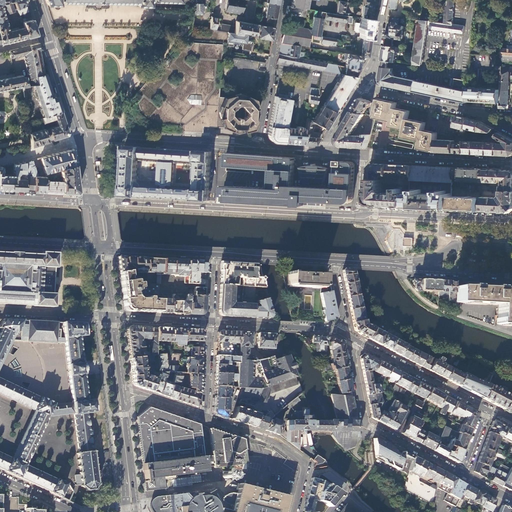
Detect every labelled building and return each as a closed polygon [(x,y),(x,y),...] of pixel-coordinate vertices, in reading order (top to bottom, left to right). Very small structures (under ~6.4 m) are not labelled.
[(0,0),(0,3),(13,0),(15,2),(17,9),(27,5),(25,0),(0,0)] [(191,0),(193,14),(202,13),(201,2),(199,2),(198,0),(191,0)] [(242,0),(225,0),(224,10),(240,13),(242,0)] [(291,0),(290,6),(305,9),(306,0),(291,0)] [(376,0),(362,0),(362,4),(361,10),(368,11),(368,14),(374,15),(376,0)] [(391,0),(391,8),(397,9),(398,0),(400,0),(401,1),(405,2),(406,0),(391,0)] [(446,0),(445,23),(421,20),(414,65),(418,65),(418,64),(422,65),(428,24),(431,25),(431,27),(433,29),(464,34),(465,26),(453,24),(455,0),(446,0)] [(5,5),(7,12),(7,14),(14,12),(14,10),(12,3),(5,5)] [(261,21),(270,23),(271,18),(276,19),(278,5),(267,3),(265,17),(262,17),(261,21)] [(27,5),(17,9),(19,14),(21,19),(22,19),(30,16),(27,5)] [(0,38),(1,43),(15,40),(27,37),(24,28),(8,31),(6,22),(5,22),(3,13),(2,6),(0,6),(0,38)] [(287,6),(286,13),(300,15),(305,16),(306,9),(305,9),(290,6),(287,6)] [(343,15),(336,14),(322,12),(321,16),(322,16),(322,18),(323,18),(323,19),(348,23),(349,16),(343,15)] [(30,16),(22,19),(24,28),(27,37),(36,35),(33,23),(30,16)] [(402,17),(395,16),(394,25),(391,24),(390,31),(388,30),(386,45),(394,47),(395,38),(403,39),(404,26),(399,25),(399,23),(404,24),(405,18),(402,17)] [(317,18),(313,17),(311,29),(321,31),(323,19),(317,18)] [(371,36),(374,20),(361,18),(360,24),(355,23),(354,30),(355,32),(359,33),(359,35),(358,37),(371,39),(371,36)] [(255,28),(256,24),(236,21),(235,26),(234,33),(241,34),(241,32),(252,34),(252,36),(254,37),(255,28)] [(234,33),(235,26),(221,24),(220,31),(228,33),(234,33)] [(273,35),(274,28),(256,24),(255,28),(258,29),(257,38),(272,41),(273,35)] [(310,35),(311,30),(303,29),(297,28),(287,26),(286,36),(284,43),(299,46),(308,47),(310,36),(310,35)] [(511,29),(511,30),(511,33),(511,35),(511,36),(511,40),(511,45),(508,45),(507,49),(503,48),(503,55),(511,55),(511,29)] [(241,34),(234,33),(228,33),(227,40),(246,43),(247,35),(241,34)] [(336,39),(320,36),(310,35),(310,36),(320,38),(320,39),(322,39),(321,43),(322,44),(330,45),(335,46),(336,39)] [(369,53),(371,39),(358,37),(357,37),(356,42),(355,51),(361,52),(360,56),(368,57),(369,53)] [(221,44),(180,42),(174,49),(169,55),(160,65),(147,79),(141,86),(132,98),(128,106),(131,112),(127,113),(127,118),(126,118),(125,132),(132,132),(132,130),(136,132),(137,130),(141,131),(142,129),(145,130),(146,130),(144,129),(145,128),(153,131),(154,130),(153,130),(153,129),(162,131),(161,131),(162,130),(171,132),(170,131),(170,130),(179,133),(179,132),(178,132),(179,131),(182,131),(190,131),(202,132),(202,126),(207,126),(216,127),(218,96),(218,89),(213,87),(214,60),(221,55),(221,44)] [(39,43),(29,45),(33,68),(42,66),(39,50),(41,49),(39,43)] [(298,51),(299,46),(284,43),(280,43),(279,49),(278,54),(297,58),(298,51)] [(0,90),(1,91),(4,90),(9,89),(22,87),(24,87),(25,87),(26,87),(27,86),(28,86),(29,86),(31,85),(32,84),(36,83),(35,78),(35,75),(35,74),(33,68),(29,45),(13,50),(9,51),(11,59),(23,56),(28,78),(29,83),(28,83),(26,76),(23,77),(22,74),(6,78),(5,77),(0,78),(0,90)] [(384,60),(385,60),(390,61),(396,62),(398,52),(399,52),(400,47),(394,47),(386,45),(384,60)] [(360,56),(344,53),(343,59),(344,60),(345,60),(344,67),(346,67),(358,69),(360,56)] [(303,59),(297,58),(278,54),(277,64),(295,67),(295,65),(322,70),(323,63),(306,59),(303,59)] [(495,77),(496,55),(477,54),(474,54),(472,76),(479,76),(480,70),(482,70),(482,76),(495,77)] [(264,69),(265,62),(234,57),(233,66),(258,70),(258,68),(264,69)] [(337,69),(336,65),(323,63),(322,70),(338,73),(337,69)] [(356,77),(360,70),(358,69),(346,67),(344,74),(356,77)] [(468,103),(468,102),(469,88),(470,81),(456,79),(455,88),(422,81),(395,76),(393,73),(394,68),(389,68),(388,68),(384,67),(383,67),(381,80),(383,80),(383,81),(383,82),(384,83),(385,83),(385,84),(386,84),(386,85),(419,92),(423,93),(451,99),(468,103)] [(510,71),(502,71),(501,90),(501,104),(501,108),(509,109),(509,105),(507,105),(508,98),(509,98),(509,95),(508,95),(508,89),(510,89),(510,86),(508,85),(508,74),(510,74),(510,71)] [(43,72),(35,74),(35,75),(35,78),(36,83),(32,84),(43,116),(61,111),(56,97),(54,97),(52,93),(51,94),(49,89),(43,72)] [(356,77),(344,74),(342,74),(323,106),(335,113),(343,99),(353,82),(356,77)] [(320,87),(311,86),(310,93),(318,94),(320,87)] [(469,88),(468,102),(501,104),(501,90),(469,88)] [(224,97),(218,96),(216,127),(222,127),(237,133),(252,130),(258,114),(254,99),(239,93),(224,97)] [(319,94),(318,94),(310,93),(308,102),(317,103),(319,94)] [(290,99),(274,96),(272,108),(271,116),(267,135),(267,137),(268,137),(268,138),(268,139),(269,139),(269,140),(270,140),(271,141),(272,141),(273,142),(274,142),(294,144),(303,144),(305,129),(301,129),(302,127),(297,126),(297,127),(296,127),(296,128),(284,127),(290,99)] [(371,100),(361,98),(359,101),(353,111),(365,114),(369,107),(370,108),(370,107),(373,102),(371,100)] [(379,99),(378,104),(375,116),(376,116),(376,118),(387,120),(393,121),(392,127),(406,129),(404,137),(420,141),(422,141),(420,148),(435,151),(435,150),(437,150),(437,140),(437,133),(425,130),(426,122),(408,119),(410,111),(396,108),(397,103),(379,99)] [(375,116),(378,104),(376,103),(373,102),(370,107),(369,114),(370,115),(375,116)] [(330,120),(335,113),(323,106),(322,106),(320,110),(319,112),(318,112),(313,121),(315,123),(325,129),(330,120)] [(61,111),(43,116),(41,117),(42,123),(56,119),(58,125),(49,128),(52,139),(55,138),(67,135),(68,133),(65,123),(61,111)] [(353,147),(367,148),(374,126),(375,118),(376,118),(376,116),(375,116),(370,115),(366,127),(364,135),(356,136),(352,137),(350,135),(353,134),(365,114),(353,111),(348,120),(341,130),(337,138),(337,141),(339,145),(342,146),(353,147)] [(469,118),(458,115),(455,126),(462,128),(461,132),(466,133),(467,128),(469,118)] [(313,121),(306,118),(305,129),(303,144),(312,145),(315,145),(322,134),(320,133),(313,132),(313,131),(311,131),(312,123),(314,125),(315,123),(313,121)] [(481,122),(469,118),(467,128),(478,131),(481,122)] [(494,128),(481,122),(478,131),(487,132),(485,136),(490,137),(494,128)] [(41,125),(42,129),(29,132),(30,146),(42,142),(48,141),(43,124),(41,125)] [(511,138),(496,130),(495,133),(499,135),(498,137),(500,138),(502,139),(502,140),(505,141),(507,142),(507,144),(500,143),(499,155),(506,155),(511,155),(511,138)] [(455,141),(437,140),(437,150),(437,151),(447,152),(455,152),(455,143),(455,141)] [(499,155),(500,143),(467,141),(467,143),(466,153),(468,153),(482,154),(490,154),(499,155)] [(461,153),(466,153),(467,143),(455,143),(455,152),(461,153)] [(194,199),(194,200),(209,200),(210,190),(209,190),(211,162),(212,152),(211,152),(197,151),(140,147),(124,145),(124,156),(125,156),(124,167),(123,185),(122,185),(122,196),(137,197),(137,196),(194,199)] [(63,167),(75,164),(73,149),(42,157),(41,157),(44,173),(49,171),(60,168),(61,168),(63,167)] [(352,162),(337,161),(336,188),(323,187),(330,169),(328,169),(325,168),(322,167),(321,166),(319,166),(316,166),(315,166),(312,166),(311,166),(308,166),(307,166),(304,167),(302,168),(305,187),(293,186),(295,158),(227,153),(226,166),(226,167),(269,170),(267,188),(225,186),(225,191),(225,195),(224,201),(299,205),(322,206),(323,202),(349,203),(350,203),(351,202),(352,202),(352,201),(353,200),(353,199),(353,198),(353,197),(355,166),(355,164),(354,163),(353,163),(353,162),(352,162)] [(32,159),(24,161),(26,174),(25,190),(30,190),(33,191),(34,176),(36,176),(32,159)] [(14,163),(13,174),(13,181),(10,181),(9,189),(18,190),(25,190),(26,174),(24,161),(14,163)] [(62,181),(62,192),(66,192),(74,193),(76,193),(78,190),(76,170),(75,164),(63,167),(63,170),(60,171),(61,176),(62,176),(62,179),(62,181)] [(410,206),(411,186),(404,185),(404,187),(403,187),(403,188),(401,188),(402,185),(385,184),(384,192),(380,192),(380,188),(382,188),(382,185),(383,185),(383,183),(382,183),(382,179),(380,179),(380,175),(412,177),(413,165),(409,165),(395,165),(379,164),(375,164),(370,168),(370,169),(369,180),(369,198),(369,199),(369,200),(370,201),(371,202),(371,203),(372,203),(373,204),(374,204),(375,204),(402,206),(410,206)] [(1,166),(0,165),(0,188),(9,189),(10,181),(13,181),(13,174),(0,174),(1,166)] [(412,177),(411,186),(410,206),(417,207),(421,207),(448,208),(452,208),(453,196),(454,178),(454,167),(446,167),(437,167),(428,166),(417,166),(413,165),(412,177)] [(458,168),(454,167),(454,178),(459,179),(459,180),(461,180),(462,168),(458,168)] [(474,168),(462,168),(461,180),(483,181),(484,169),(474,168)] [(499,170),(484,169),(483,181),(501,182),(502,178),(504,178),(504,186),(503,185),(502,190),(511,190),(511,170),(510,170),(499,170)] [(45,177),(36,176),(34,176),(33,191),(39,191),(44,191),(45,180),(45,177)] [(62,181),(45,180),(44,191),(54,192),(62,192),(62,181)] [(495,211),(510,211),(511,209),(511,190),(502,190),(502,195),(500,198),(482,197),(482,198),(482,210),(495,211)] [(466,209),(482,210),(482,198),(472,197),(472,196),(468,196),(468,197),(453,196),(452,208),(466,209)] [(413,237),(404,237),(404,246),(413,246),(413,237)] [(0,303),(33,306),(53,307),(54,284),(55,277),(56,254),(41,253),(41,256),(20,254),(15,254),(14,254),(9,253),(9,254),(0,253),(0,303)] [(146,273),(144,258),(117,257),(119,273),(128,272),(131,272),(135,273),(136,273),(146,273)] [(161,259),(144,258),(146,273),(151,274),(151,273),(160,273),(161,259)] [(186,261),(161,259),(160,273),(160,275),(161,275),(174,276),(185,277),(185,273),(186,261)] [(206,262),(186,261),(185,273),(188,273),(188,284),(205,285),(205,280),(198,279),(198,272),(206,273),(206,270),(206,264),(206,262)] [(221,279),(221,285),(233,286),(236,286),(236,278),(237,276),(239,276),(239,278),(243,278),(242,286),(243,286),(253,287),(264,288),(263,278),(257,277),(258,270),(255,270),(255,264),(221,262),(221,271),(221,279)] [(345,283),(355,281),(353,269),(343,268),(342,270),(345,283)] [(159,301),(151,300),(151,298),(147,298),(147,300),(138,300),(136,297),(135,297),(134,290),(139,289),(139,284),(135,284),(135,281),(128,282),(127,278),(129,278),(128,277),(128,272),(119,273),(123,307),(123,308),(123,309),(124,309),(124,310),(125,311),(126,311),(127,311),(128,312),(145,312),(158,313),(159,301)] [(296,285),(320,286),(321,279),(321,273),(287,272),(287,284),(296,285)] [(420,290),(421,279),(415,279),(413,279),(413,284),(415,284),(415,288),(417,291),(420,291),(420,290)] [(424,279),(421,279),(420,290),(429,291),(430,280),(424,279)] [(434,280),(430,280),(429,291),(438,291),(439,280),(434,280)] [(443,280),(439,280),(438,291),(438,296),(443,296),(443,294),(448,295),(448,292),(449,281),(443,280)] [(358,295),(355,281),(345,283),(347,297),(358,295)] [(454,300),(454,302),(461,303),(496,304),(495,324),(511,325),(511,308),(506,308),(506,289),(497,288),(498,283),(484,283),(467,282),(467,287),(461,286),(455,286),(455,292),(454,300)] [(244,317),(252,318),(253,307),(254,290),(253,290),(253,287),(243,286),(243,290),(240,290),(238,291),(237,294),(236,296),(236,299),(242,299),(242,303),(239,303),(239,304),(232,303),(233,286),(221,285),(220,285),(219,301),(218,312),(219,313),(221,315),(222,316),(244,317)] [(320,290),(320,286),(296,285),(294,319),(324,321),(322,310),(323,310),(320,293),(320,290)] [(187,295),(187,288),(167,286),(167,288),(160,287),(160,294),(172,295),(177,295),(185,296),(186,295),(187,295)] [(205,292),(205,288),(194,287),(194,296),(204,296),(205,292)] [(322,310),(324,321),(333,319),(332,317),(336,317),(332,295),(331,291),(327,292),(327,290),(320,290),(320,293),(323,310),(322,310)] [(177,301),(177,295),(172,295),(172,300),(171,314),(176,314),(180,314),(181,302),(177,301)] [(189,295),(187,295),(186,295),(185,296),(185,302),(182,302),(182,300),(181,300),(181,302),(180,314),(184,314),(189,314),(189,295)] [(204,307),(204,296),(194,296),(189,295),(189,314),(196,315),(201,315),(202,315),(203,314),(203,313),(204,312),(204,307)] [(360,307),(358,295),(347,297),(350,309),(360,307)] [(159,301),(158,313),(165,313),(171,314),(172,300),(166,299),(166,298),(165,298),(165,299),(159,299),(159,301)] [(257,307),(253,307),(252,318),(262,318),(270,319),(272,316),(267,298),(256,302),(257,306),(257,307)] [(363,320),(360,307),(350,309),(353,322),(363,320)] [(78,466),(78,468),(79,468),(79,472),(78,473),(79,474),(79,475),(72,475),(73,483),(75,486),(81,485),(80,486),(81,487),(82,487),(85,490),(86,491),(87,490),(92,490),(93,490),(94,489),(93,489),(97,485),(98,484),(97,483),(96,478),(97,478),(97,477),(96,477),(96,472),(96,470),(95,465),(96,465),(95,464),(94,459),(95,459),(94,458),(93,452),(94,452),(94,451),(93,451),(93,450),(91,450),(90,443),(91,443),(90,438),(89,438),(88,426),(89,426),(88,421),(87,421),(86,413),(94,413),(93,412),(94,411),(92,400),(85,401),(82,374),(83,374),(83,371),(83,369),(83,367),(81,363),(80,354),(78,337),(84,336),(84,335),(83,324),(62,323),(63,338),(58,338),(58,330),(55,330),(56,323),(2,320),(0,324),(0,329),(1,330),(0,332),(0,468),(5,471),(18,478),(19,477),(50,492),(50,493),(59,497),(66,484),(56,480),(24,465),(25,465),(24,464),(46,418),(73,414),(73,415),(78,452),(77,452),(77,453),(76,453),(76,455),(77,454),(78,459),(77,459),(77,461),(78,461),(78,466)] [(364,323),(363,320),(353,322),(354,330),(360,334),(362,335),(367,338),(373,328),(377,322),(375,320),(371,325),(371,327),(364,323)] [(148,340),(149,327),(130,326),(129,326),(128,327),(127,327),(127,328),(126,328),(126,329),(126,330),(128,346),(129,359),(144,357),(143,351),(141,342),(140,342),(140,339),(148,340)] [(157,328),(153,328),(153,341),(151,342),(151,350),(143,351),(144,357),(154,356),(157,355),(157,341),(157,328)] [(165,328),(157,328),(157,341),(171,342),(172,328),(165,328)] [(179,329),(172,328),(171,342),(171,343),(185,343),(185,341),(185,329),(179,329)] [(384,334),(373,328),(367,338),(372,341),(379,344),(384,334)] [(194,330),(185,329),(185,341),(197,341),(197,345),(197,348),(202,348),(203,332),(202,331),(201,330),(194,330)] [(217,338),(217,344),(230,344),(231,344),(231,331),(225,331),(220,331),(217,333),(217,338)] [(231,344),(230,344),(230,347),(232,347),(232,344),(233,344),(233,343),(239,344),(240,344),(240,332),(236,332),(231,331),(231,344)] [(245,332),(240,332),(240,344),(239,344),(238,348),(238,357),(238,366),(237,374),(237,382),(237,388),(241,388),(261,389),(268,386),(295,377),(295,375),(293,369),(294,368),(294,365),(293,363),(291,362),(288,355),(273,360),(272,356),(253,361),(247,361),(248,348),(251,348),(252,333),(245,332)] [(389,336),(384,334),(379,344),(384,347),(389,350),(397,334),(394,332),(392,336),(391,338),(389,336)] [(273,349),(274,334),(271,334),(258,333),(257,348),(273,349)] [(401,336),(397,334),(389,350),(393,352),(400,355),(406,345),(398,341),(401,336)] [(319,338),(319,336),(315,336),(312,336),(312,343),(318,343),(318,344),(316,344),(316,352),(325,352),(325,340),(326,340),(327,339),(327,338),(327,337),(326,337),(326,336),(325,336),(325,337),(324,337),(324,338),(319,338)] [(330,364),(331,369),(334,369),(346,367),(342,342),(332,337),(330,342),(329,346),(329,348),(332,363),(330,364)] [(230,344),(217,344),(216,349),(216,355),(238,357),(238,348),(232,347),(230,347),(230,344)] [(407,346),(406,345),(400,355),(403,357),(408,359),(413,349),(408,346),(407,346)] [(202,352),(202,348),(197,348),(185,347),(185,351),(191,352),(191,355),(202,356),(202,352)] [(417,364),(421,367),(427,356),(413,349),(408,359),(411,361),(417,364)] [(373,370),(378,361),(373,358),(366,354),(360,359),(361,366),(363,372),(369,371),(373,370)] [(155,373),(148,391),(154,393),(159,394),(164,381),(167,373),(166,363),(165,355),(158,355),(160,374),(155,373)] [(238,357),(216,355),(216,361),(216,365),(228,365),(229,362),(236,363),(236,366),(238,366),(238,357)] [(427,355),(427,356),(421,367),(424,368),(428,370),(433,359),(428,357),(429,356),(427,355)] [(148,391),(155,373),(156,371),(154,356),(144,357),(129,359),(131,372),(132,384),(134,386),(142,389),(148,391)] [(448,356),(444,365),(438,375),(441,377),(445,379),(450,368),(448,367),(447,366),(446,366),(447,364),(449,363),(452,358),(448,356)] [(437,361),(433,359),(428,370),(431,372),(438,375),(444,365),(441,363),(442,359),(438,357),(437,361)] [(386,365),(378,361),(373,370),(373,371),(381,375),(383,376),(385,377),(385,376),(390,367),(386,365)] [(169,363),(166,363),(167,373),(174,373),(175,373),(175,366),(169,366),(169,363)] [(201,370),(201,366),(185,365),(185,367),(186,369),(186,374),(189,374),(201,374),(201,370)] [(228,365),(216,365),(215,369),(215,374),(228,374),(228,372),(231,372),(231,365),(228,365)] [(349,379),(346,367),(334,369),(337,381),(349,379)] [(395,369),(390,367),(385,376),(388,377),(387,380),(391,382),(393,380),(396,381),(400,372),(395,369)] [(462,374),(450,368),(445,379),(451,382),(457,385),(463,375),(462,374)] [(371,382),(369,371),(363,372),(365,386),(372,385),(371,384),(372,384),(372,381),(371,382)] [(493,371),(491,375),(488,385),(483,398),(486,400),(498,407),(503,409),(505,404),(509,395),(505,393),(507,390),(507,388),(503,386),(501,391),(491,386),(493,382),(496,383),(500,373),(493,371)] [(394,383),(391,389),(403,395),(403,394),(406,389),(411,378),(404,374),(400,372),(396,381),(394,383)] [(181,373),(178,373),(175,373),(174,373),(171,383),(172,384),(175,384),(178,385),(179,385),(180,385),(181,381),(181,373)] [(463,375),(457,385),(466,390),(483,398),(488,385),(484,384),(474,380),(474,379),(463,373),(462,374),(463,375)] [(200,381),(201,374),(189,374),(189,388),(193,388),(200,388),(200,381)] [(228,374),(215,374),(215,381),(215,386),(229,387),(229,374),(228,374)] [(298,384),(295,377),(268,386),(269,390),(271,393),(298,384)] [(414,379),(411,378),(406,389),(413,393),(419,382),(414,379)] [(351,391),(349,379),(337,381),(339,393),(351,391)] [(172,384),(171,383),(164,381),(159,394),(162,396),(168,397),(172,384)] [(424,385),(419,382),(413,393),(424,399),(430,388),(424,385)] [(172,384),(168,397),(171,399),(174,400),(179,387),(179,385),(178,385),(177,387),(173,386),(174,385),(175,384),(172,384)] [(379,392),(384,391),(384,389),(378,390),(377,384),(372,385),(365,386),(367,395),(379,392)] [(229,387),(215,386),(214,398),(214,408),(213,411),(215,413),(220,415),(226,417),(227,410),(229,387)] [(269,390),(268,386),(261,389),(241,388),(238,396),(251,398),(250,402),(252,402),(252,401),(256,401),(256,402),(265,403),(269,390)] [(199,399),(200,388),(193,388),(193,392),(179,387),(174,400),(184,403),(197,407),(199,406),(199,399)] [(435,390),(430,388),(424,399),(437,406),(443,395),(435,390)] [(511,390),(509,396),(511,397),(508,405),(505,404),(503,409),(511,413),(511,390)] [(381,400),(379,392),(367,395),(369,405),(383,402),(383,400),(381,400)] [(342,449),(344,450),(355,447),(360,437),(359,432),(357,420),(353,397),(339,395),(330,394),(336,419),(333,419),(330,419),(330,420),(322,420),(314,420),(313,414),(309,414),(309,412),(308,411),(308,410),(309,409),(309,408),(308,408),(307,407),(302,407),(302,409),(301,411),(293,410),(293,413),(291,413),(291,419),(286,419),(286,430),(286,432),(286,440),(300,450),(300,430),(310,430),(314,430),(331,431),(331,434),(338,443),(342,449)] [(439,413),(443,415),(445,410),(450,413),(456,402),(448,397),(443,395),(437,406),(442,408),(439,413)] [(300,400),(297,396),(282,408),(285,412),(300,400)] [(398,404),(398,403),(393,400),(387,411),(389,412),(388,413),(387,412),(386,414),(381,411),(379,416),(377,420),(381,422),(386,425),(398,404)] [(417,413),(422,403),(415,400),(410,409),(412,410),(417,413)] [(383,407),(385,402),(383,402),(369,405),(371,417),(377,420),(379,416),(377,415),(377,411),(379,411),(378,408),(383,407)] [(459,403),(456,402),(450,413),(458,417),(459,416),(464,406),(459,403)] [(404,409),(405,407),(398,404),(386,425),(389,427),(394,429),(404,409)] [(466,407),(464,406),(459,416),(461,417),(462,416),(465,418),(470,409),(466,407)] [(200,424),(149,407),(136,417),(141,453),(146,491),(165,489),(164,479),(175,478),(175,475),(206,472),(205,464),(213,464),(214,469),(239,466),(248,464),(244,439),(233,435),(230,436),(230,434),(228,435),(227,434),(225,434),(225,433),(222,433),(222,432),(220,432),(219,431),(217,431),(217,430),(214,431),(214,429),(212,430),(211,428),(209,429),(212,455),(208,455),(204,456),(200,424)] [(235,420),(253,426),(257,414),(235,407),(231,419),(235,420)] [(408,412),(404,409),(394,429),(396,430),(401,433),(411,413),(408,412)] [(474,411),(470,409),(465,418),(461,425),(471,429),(474,420),(477,413),(474,411)] [(419,414),(417,413),(412,410),(411,413),(401,433),(405,435),(410,438),(416,427),(422,415),(419,414)] [(269,419),(273,416),(269,411),(267,412),(266,412),(263,411),(262,411),(258,414),(257,414),(253,426),(260,428),(265,430),(269,419)] [(273,433),(278,434),(281,427),(283,422),(277,420),(277,419),(274,418),(273,418),(272,420),(269,419),(265,430),(273,433)] [(491,426),(490,428),(494,430),(494,431),(493,431),(496,433),(495,435),(499,437),(500,438),(506,427),(493,421),(491,426)] [(471,429),(461,425),(460,425),(457,432),(460,433),(468,436),(470,432),(471,429)] [(444,443),(449,429),(443,426),(441,433),(438,439),(438,440),(444,443)] [(426,432),(416,427),(410,438),(414,440),(420,443),(426,432)] [(511,430),(506,427),(500,438),(501,438),(510,443),(511,444),(511,443),(511,430)] [(438,439),(426,432),(420,443),(425,446),(433,450),(438,440),(438,439)] [(495,435),(489,432),(486,440),(482,448),(497,454),(500,455),(502,451),(498,450),(495,450),(497,444),(495,443),(496,441),(498,442),(499,437),(495,435)] [(465,444),(468,436),(460,433),(459,435),(457,442),(451,439),(449,445),(450,445),(463,450),(465,444)] [(377,438),(373,438),(374,458),(398,470),(402,457),(398,455),(399,453),(399,452),(398,450),(395,449),(396,448),(389,444),(387,445),(384,443),(383,441),(380,439),(377,438)] [(510,443),(501,438),(501,439),(502,440),(501,443),(499,442),(498,443),(503,445),(502,447),(503,447),(505,448),(507,449),(510,443)] [(444,443),(438,440),(433,450),(438,452),(445,456),(450,445),(449,445),(447,444),(445,447),(442,445),(444,443)] [(461,456),(463,450),(450,445),(445,456),(458,463),(461,456)] [(496,456),(497,454),(482,448),(480,454),(477,462),(492,468),(493,465),(489,464),(491,460),(492,461),(493,459),(491,459),(493,455),(496,456)] [(409,454),(404,451),(402,457),(398,470),(407,475),(413,456),(409,454)] [(315,462),(315,465),(322,463),(324,460),(319,456),(319,457),(317,455),(313,460),(315,462)] [(413,456),(407,475),(403,489),(432,504),(435,489),(429,486),(418,480),(421,474),(426,463),(420,460),(413,456)] [(479,474),(480,471),(485,473),(486,469),(489,470),(489,472),(495,474),(497,470),(495,469),(492,468),(477,462),(474,471),(479,474)] [(434,467),(426,463),(421,474),(429,479),(429,480),(432,482),(433,481),(437,483),(443,472),(434,467)] [(495,474),(491,480),(495,482),(501,485),(509,469),(500,464),(497,470),(495,474)] [(511,468),(510,467),(509,469),(501,485),(503,487),(511,491),(511,468)] [(445,473),(443,472),(437,483),(444,486),(461,495),(466,484),(457,480),(449,475),(445,473)] [(304,508),(303,511),(302,511),(326,511),(342,492),(326,480),(325,480),(319,479),(311,478),(307,493),(304,508)] [(284,511),(285,510),(289,496),(286,496),(263,490),(239,483),(233,506),(231,505),(228,504),(224,501),(222,499),(221,497),(216,490),(211,494),(208,493),(204,493),(201,493),(199,493),(194,495),(189,497),(186,499),(185,501),(183,499),(180,503),(183,505),(182,507),(179,507),(171,511),(170,511),(284,511)] [(444,486),(437,483),(436,486),(436,487),(443,491),(446,493),(450,495),(458,499),(461,495),(444,486)] [(471,487),(466,484),(461,495),(458,499),(460,500),(463,496),(469,499),(467,503),(469,504),(471,500),(477,490),(471,487)] [(482,492),(477,490),(471,500),(481,505),(487,495),(482,492)] [(0,511),(0,504),(0,495),(0,494),(0,511),(41,511),(42,510),(31,510),(31,509),(26,509),(25,511),(0,511)] [(168,496),(157,498),(155,499),(153,501),(151,503),(151,506),(151,508),(151,511),(152,511),(166,511),(168,511),(171,511),(179,507),(177,495),(168,496)] [(455,506),(458,499),(450,495),(446,502),(454,506),(455,506)] [(490,497),(487,495),(481,505),(477,511),(490,511),(496,500),(490,497)]
